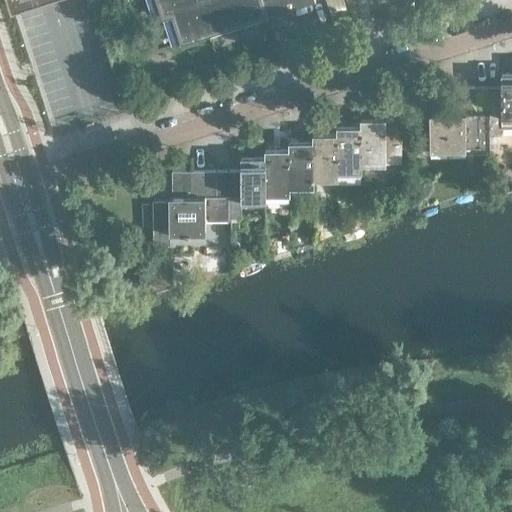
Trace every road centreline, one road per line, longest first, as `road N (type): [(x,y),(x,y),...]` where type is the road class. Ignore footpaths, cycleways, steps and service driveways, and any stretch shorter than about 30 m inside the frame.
road 1 (unclassified): [(18,184),(511,28)]
road 2 (tertiary): [(115,491),(18,184)]
